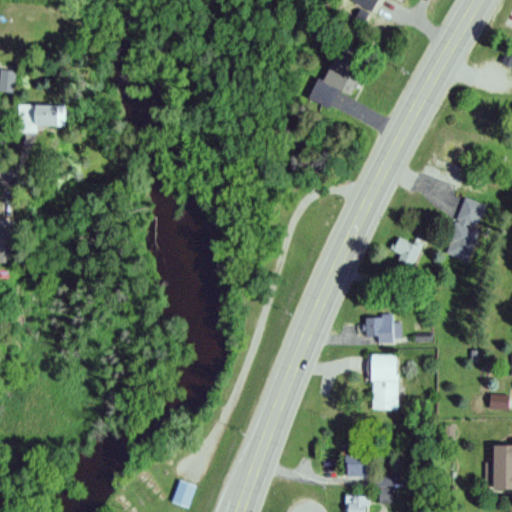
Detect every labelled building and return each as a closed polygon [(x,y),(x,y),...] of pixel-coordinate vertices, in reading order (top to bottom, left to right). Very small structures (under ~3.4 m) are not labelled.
[(348,0),(365,11),(373,0),(348,0)] [(317,79),(308,100),(329,110),(338,91),(350,97),(361,73),(333,60),(323,82),(317,79)] [(16,104),(16,132),(36,132),(36,126),(63,127),(64,105),(16,104)] [(447,255),(471,261),(485,204),(461,198),(447,255)] [(0,263),(12,263),(12,218),(0,218),(0,263)] [(424,249),(401,234),(389,254),(412,269),(424,249)] [(365,315),(364,337),(377,337),(377,345),(399,345),(400,323),(394,323),(394,315),(365,315)] [(399,410),(399,355),(370,355),(370,410),(399,410)] [(508,410),(508,395),(488,395),(488,410),(508,410)] [(511,444),(490,445),(490,491),(511,490),(511,444)] [(345,477),(366,477),(366,455),(345,455),(345,477)] [(392,476),(379,476),(378,503),(391,504),(392,476)] [(174,481),(167,503),(185,509),(192,487),(174,481)] [(370,511),(370,496),(345,496),(345,511),(370,511)]
